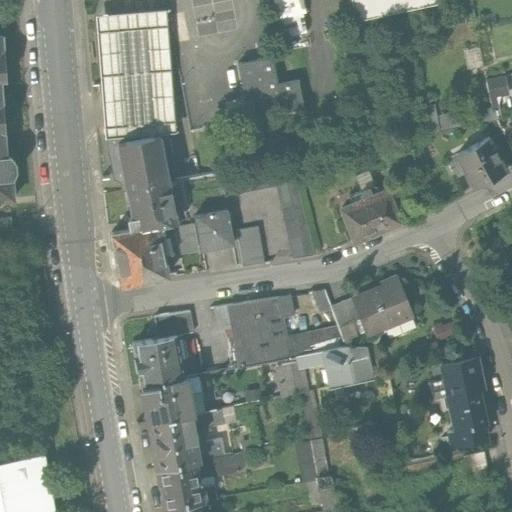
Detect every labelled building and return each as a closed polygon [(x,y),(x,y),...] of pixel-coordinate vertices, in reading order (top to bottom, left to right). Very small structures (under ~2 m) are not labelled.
[(429,0),(342,0),(348,28),(432,12),(429,0)] [(166,13),(104,18),(112,140),(166,136),(175,135),(166,13)] [(0,77),(14,76),(11,35),(0,35),(0,77)] [(271,61),(235,69),(245,119),(281,112),(271,61)] [(0,115),(17,114),(14,76),(0,77),(0,115)] [(504,76),(489,79),(491,94),(506,91),(504,76)] [(0,157),(21,155),(17,114),(0,115),(0,157)] [(173,183),(166,136),(112,140),(101,140),(108,180),(121,184),(122,192),(173,183)] [(503,176),(482,138),(454,153),(475,191),(503,176)] [(0,198),(24,197),(21,155),(0,157),(0,198)] [(313,253),(292,158),(223,173),(228,196),(271,187),(287,259),(313,253)] [(173,183),(122,192),(130,232),(161,227),(179,223),(173,183)] [(364,198),(378,232),(403,222),(390,192),(375,198),(374,194),(364,198)] [(341,213),(353,243),(378,232),(364,198),(354,203),(356,207),(341,213)] [(223,211),(193,217),(200,253),(230,247),(223,211)] [(130,232),(111,236),(120,287),(170,277),(161,227),(130,232)] [(257,263),(250,232),(230,236),(237,267),(257,263)] [(414,315),(400,281),(355,299),(369,333),(414,315)] [(327,310),(326,307),(322,294),(309,295),(316,314),(327,310)] [(344,301),(326,307),(327,310),(333,326),(338,342),(358,339),(344,301)] [(264,302),(209,312),(218,364),(264,356),(261,336),(258,322),(267,320),(264,302)] [(179,319),(148,325),(151,340),(170,336),(182,334),(179,319)] [(338,342),(333,326),(287,335),(287,331),(261,336),(264,356),(338,342)] [(151,340),(129,345),(139,393),(179,384),(170,336),(151,340)] [(347,350),(305,359),(308,369),(321,367),(320,365),(324,365),(325,369),(347,364),(351,384),(370,380),(364,350),(347,350)] [(487,352),(445,361),(449,382),(440,384),(443,397),(453,395),(460,429),(456,430),(460,447),(496,440),(493,425),(497,424),(491,397),(497,396),(487,352)] [(179,384),(139,393),(145,425),(189,416),(182,384),(179,384)] [(189,416),(145,425),(155,472),(221,458),(217,440),(195,444),(192,431),(228,424),(225,409),(189,416)] [(332,511),(320,442),(308,444),(315,484),(320,511),(332,511)] [(304,486),(315,484),(308,444),(296,446),(304,486)] [(0,511),(58,511),(48,452),(0,459),(0,511)] [(484,453),(465,457),(470,477),(488,473),(484,453)] [(221,458),(155,472),(162,504),(204,496),(201,479),(240,471),(243,466),(240,454),(221,458)] [(207,511),(204,496),(162,504),(163,511),(207,511)]
